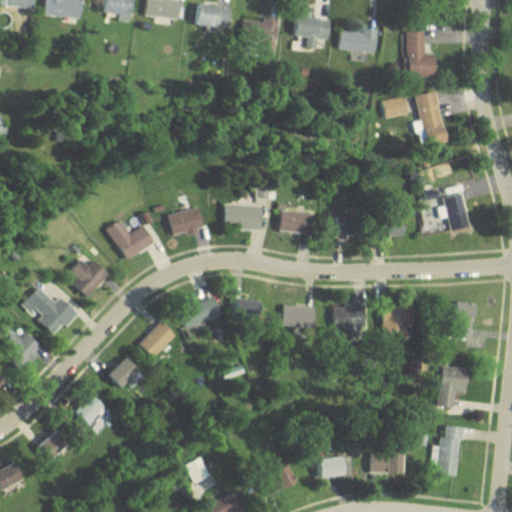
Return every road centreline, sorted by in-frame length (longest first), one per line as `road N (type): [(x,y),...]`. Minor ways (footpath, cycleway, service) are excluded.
road 1 (residential): [(0,430),(132,300),(174,271),(224,261),(341,273),(511,264)]
road 2 (residential): [(494,511),(511,361),(510,198),(480,86),(481,0)]
